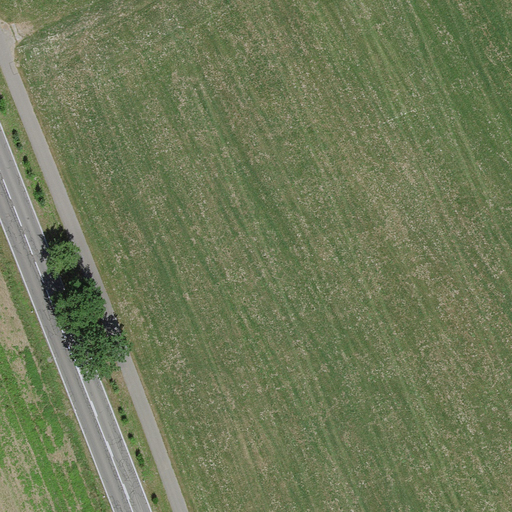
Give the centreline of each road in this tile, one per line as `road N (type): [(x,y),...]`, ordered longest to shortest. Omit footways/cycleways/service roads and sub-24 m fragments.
road 1 (track): [(0,56),(174,511)]
road 2 (primary): [(133,511),(0,170)]
